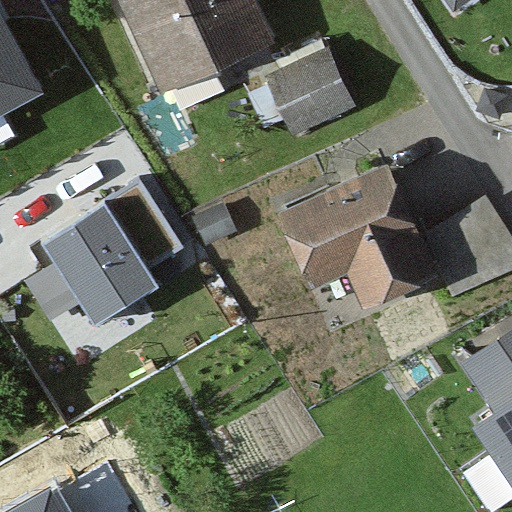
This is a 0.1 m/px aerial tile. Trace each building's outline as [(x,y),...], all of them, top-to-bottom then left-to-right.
[(247,0),(115,0),(152,97),(268,51),(247,0)] [(0,20),(0,98),(33,81),(0,20)] [(349,110),(324,54),(261,83),(286,138),(349,110)] [(391,174),(269,215),(303,295),(346,278),(364,310),(436,282),(391,174)] [(104,204),(41,243),(94,327),(156,288),(104,204)] [(232,238),(221,212),(191,224),(201,250),(232,238)] [(511,329),(461,361),(497,420),(478,432),(511,488),(511,329)] [(66,511),(53,488),(7,511),(66,511)]
